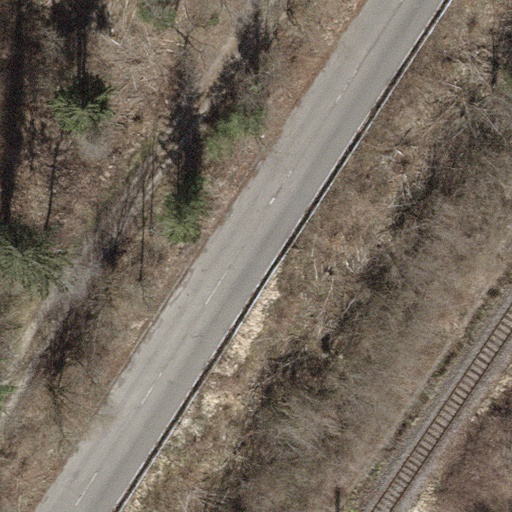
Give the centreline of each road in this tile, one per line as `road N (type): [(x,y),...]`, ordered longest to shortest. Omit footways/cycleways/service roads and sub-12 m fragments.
road 1 (unclassified): [(84,511),(412,0)]
road 2 (track): [(0,428),(266,0)]
